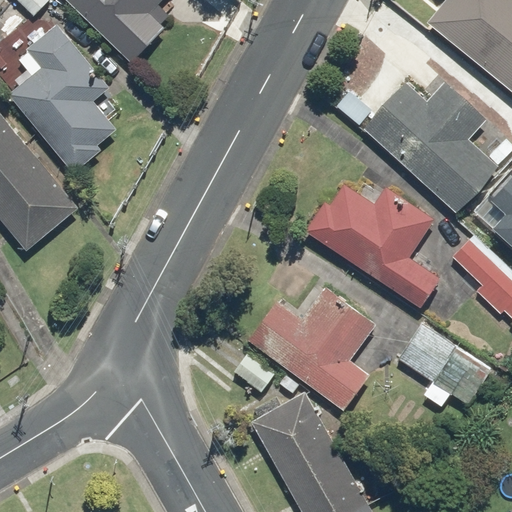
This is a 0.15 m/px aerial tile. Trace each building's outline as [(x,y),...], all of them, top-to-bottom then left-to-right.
[(18,0),(0,0),(0,13),(10,22),(25,5),(18,0)] [(23,0),(37,13),(49,0),(23,0)] [(74,0),(136,59),(170,24),(165,19),(173,12),(162,1),(162,0),(74,0)] [(511,0),(447,0),(432,19),(511,84),(511,0)] [(13,91),(78,169),(105,146),(101,141),(120,126),(97,98),(114,84),(61,20),(29,46),(45,65),(13,91)] [(469,136),(487,117),(448,80),(429,100),(408,81),(369,125),(462,207),(501,163),(469,136)] [(0,104),(0,209),(31,247),(83,204),(0,104)] [(509,203),(491,225),(511,242),(511,162),(490,188),(509,203)] [(380,201),(348,182),(334,204),(326,198),(307,227),(425,304),(444,275),(412,254),(437,215),(390,186),(380,201)] [(511,275),(474,238),(459,253),(511,304),(511,275)] [(352,354),(377,317),(328,284),(304,320),(279,302),(253,338),(347,404),(372,368),(352,354)] [(429,320),(404,356),(472,402),(497,365),(429,320)] [(279,369),(245,349),(233,369),(267,389),(279,369)] [(377,511),(310,389),(256,418),(307,511),(377,511)]
